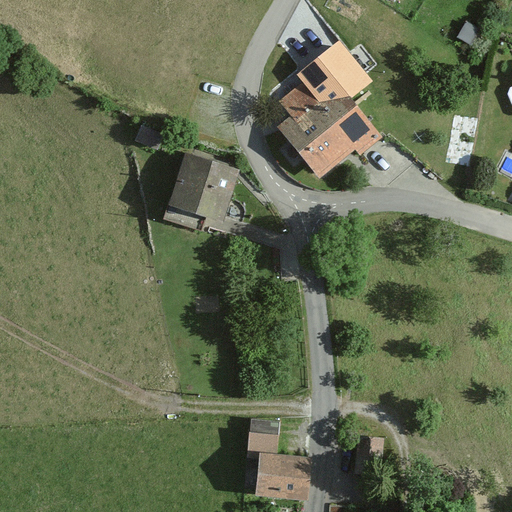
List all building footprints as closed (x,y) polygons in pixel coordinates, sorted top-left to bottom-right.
[(481,29),(466,21),(459,35),(473,43),(481,29)] [(304,84),(328,115),(349,99),(370,82),(340,43),(298,76),(304,84)] [(304,84),(287,98),(299,114),(285,125),(320,170),(373,129),(349,99),(328,115),(304,84)] [(163,134),(142,126),(137,139),(158,147),(163,134)] [(206,214),(223,219),(239,169),(186,153),(183,161),(166,217),(202,228),(206,214)] [(278,422),(252,419),(248,456),(261,457),(257,492),(305,497),(309,460),(275,456),(278,422)] [(363,442),(362,459),(379,460),(380,444),(363,442)]
